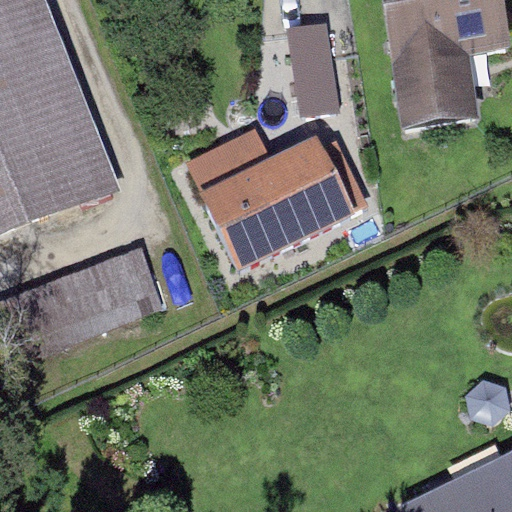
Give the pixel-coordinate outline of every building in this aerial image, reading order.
[(54,0),(0,0),(0,255),(136,201),(54,0)] [(511,0),(405,0),(424,141),(498,131),(491,77),(511,74),(511,0)] [(306,123),(345,117),(332,28),(292,34),(306,123)] [(339,148),(219,206),(255,280),(375,222),(339,148)] [(144,262),(0,312),(0,318),(17,367),(163,316),(144,262)] [(511,511),(511,451),(402,503),(406,511),(511,511)]
